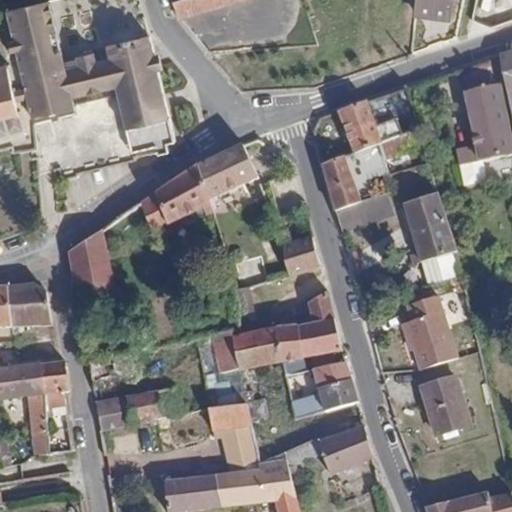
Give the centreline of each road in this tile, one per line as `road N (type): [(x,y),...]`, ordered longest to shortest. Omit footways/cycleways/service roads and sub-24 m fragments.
road 1 (tertiary): [(410,511),(386,452),(292,111)]
road 2 (residential): [(54,249),(98,511)]
road 3 (residential): [(511,37),(292,111)]
road 4 (residential): [(54,249),(238,124)]
road 5 (tertiary): [(238,124),(151,0)]
